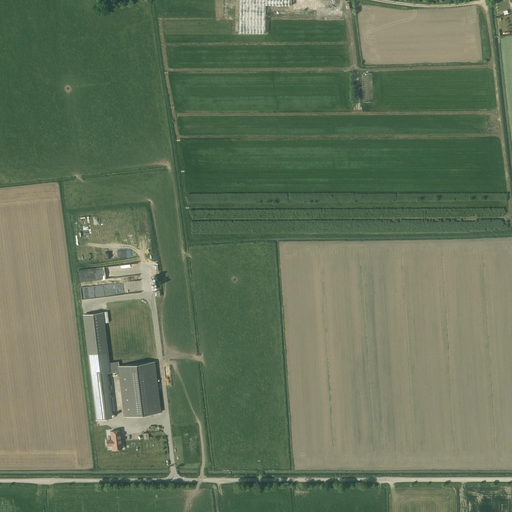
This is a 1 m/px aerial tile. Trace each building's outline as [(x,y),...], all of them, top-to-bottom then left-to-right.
[(239,0),(240,33),(265,33),(265,5),(291,5),(290,0),(239,0)] [(106,285),(79,288),(80,299),(108,296),(106,285)] [(148,303),(140,305),(144,317),(151,315),(148,303)] [(101,305),(83,307),(96,420),(112,418),(106,373),(119,371),(125,416),(160,412),(154,362),(119,366),(118,362),(108,363),(101,305)] [(122,449),(119,430),(110,431),(111,439),(109,440),(110,445),(112,444),(113,450),(122,449)] [(150,440),(143,441),(144,456),(158,455),(156,444),(151,445),(150,440)]
